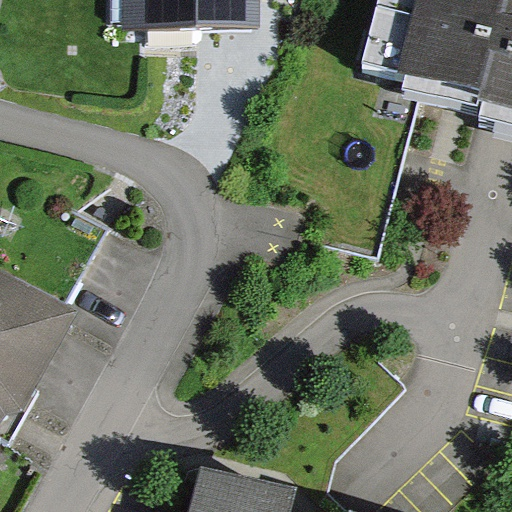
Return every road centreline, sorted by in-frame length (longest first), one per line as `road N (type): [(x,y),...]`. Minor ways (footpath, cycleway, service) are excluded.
road 1 (residential): [(63,511),(190,281),(187,201)]
road 2 (residential): [(0,123),(144,160),(187,201)]
